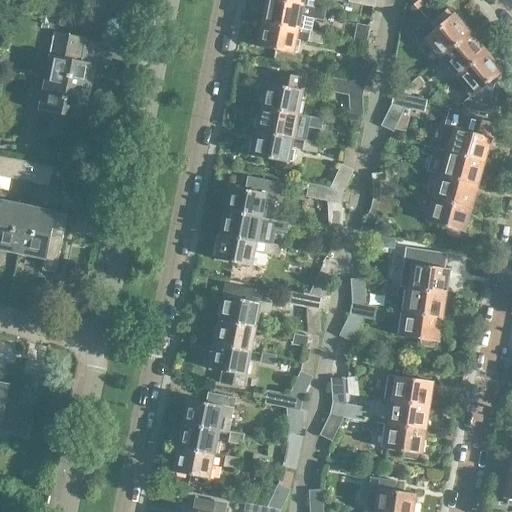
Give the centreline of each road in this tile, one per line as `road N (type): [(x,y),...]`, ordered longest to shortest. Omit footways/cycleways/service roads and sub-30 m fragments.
road 1 (residential): [(156,348),(224,0)]
road 2 (residential): [(164,0),(102,338)]
road 3 (residential): [(460,511),(511,251)]
road 4 (residential): [(102,338),(68,511)]
road 5 (residential): [(124,511),(156,348)]
